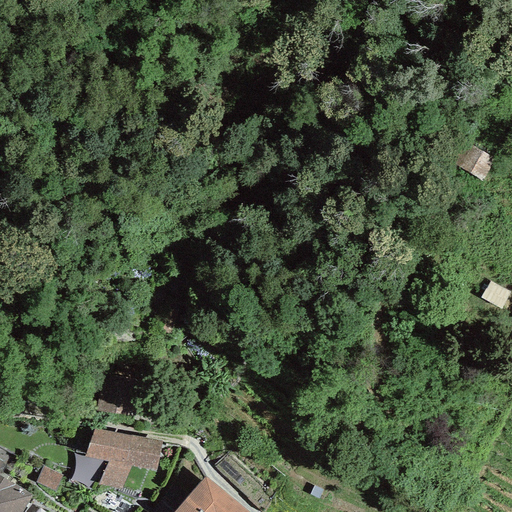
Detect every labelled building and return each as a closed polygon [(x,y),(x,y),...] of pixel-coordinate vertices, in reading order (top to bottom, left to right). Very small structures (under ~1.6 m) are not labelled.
[(132,384),(100,380),(96,411),(128,415),(132,384)] [(156,471),(162,441),(94,429),(84,457),(108,461),(97,485),(121,489),(132,466),(156,471)] [(0,511),(21,511),(31,495),(0,475),(0,466),(2,462),(0,460),(0,511)] [(55,491),(62,476),(43,467),(36,483),(55,491)] [(247,511),(205,477),(174,511),(247,511)]
